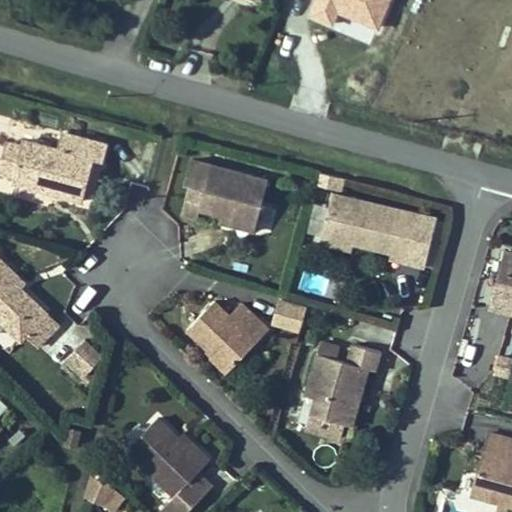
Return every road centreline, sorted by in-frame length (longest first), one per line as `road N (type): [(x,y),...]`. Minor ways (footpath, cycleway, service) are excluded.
road 1 (tertiary): [(0,34),(487,175)]
road 2 (residential): [(124,266),(118,290),(125,313),(312,492),(353,511)]
road 3 (residential): [(487,175),(395,511)]
